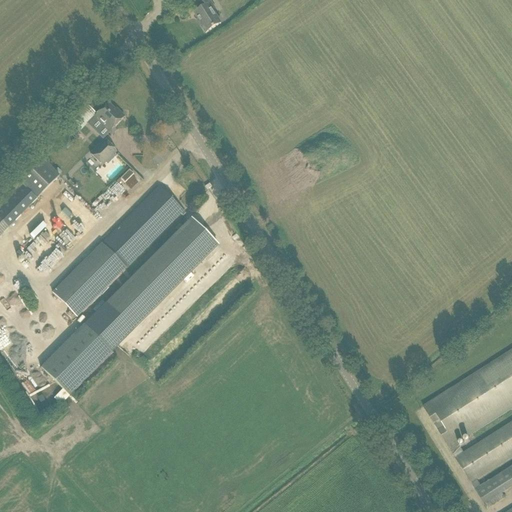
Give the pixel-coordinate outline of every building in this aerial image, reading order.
[(201,24),(200,25),(205,34),(221,24),(210,6),(212,4),(209,0),(195,0),(194,1),(200,11),(195,14),(201,24)] [(116,131),(113,128),(124,117),(119,112),(117,113),(108,104),(96,116),(106,126),(104,129),(111,136),(116,131)] [(68,135),(62,140),(68,145),(73,140),(68,135)] [(90,155),(97,162),(101,166),(116,152),(104,141),(90,155)] [(0,236),(59,177),(41,160),(0,202),(0,236)] [(52,294),(77,318),(183,212),(159,187),(52,294)] [(110,353),(217,246),(191,220),(85,327),(83,326),(40,369),(69,397),(112,354),(110,353)] [(57,253),(60,249),(42,235),(38,240),(57,253)] [(511,409),(511,351),(423,407),(455,459),(463,454),(456,444),(511,409)] [(455,459),(475,490),(480,487),(476,480),(511,457),(511,423),(463,454),(455,459)] [(511,466),(480,487),(475,490),(487,510),(504,499),(501,494),(511,487),(511,466)]
